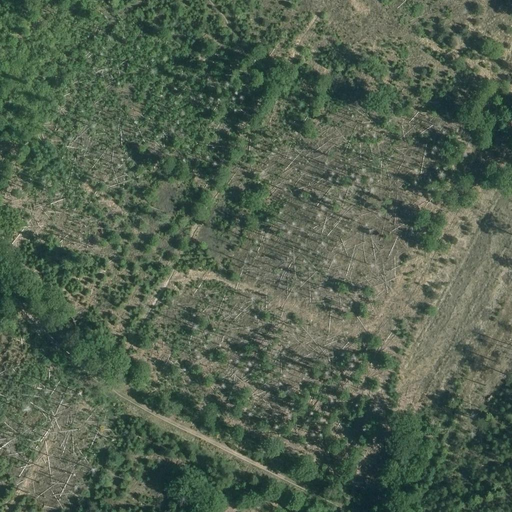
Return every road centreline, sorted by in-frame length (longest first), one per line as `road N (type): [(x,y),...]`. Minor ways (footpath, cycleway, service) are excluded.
road 1 (track): [(110,388),(350,511)]
road 2 (track): [(0,288),(110,388)]
